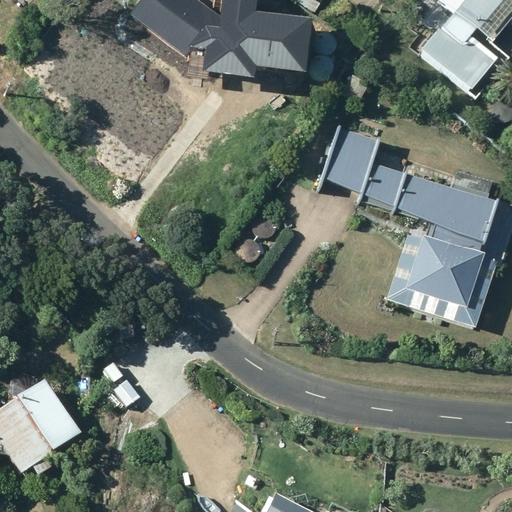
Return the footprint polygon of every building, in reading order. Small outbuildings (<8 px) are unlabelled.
[(156,38),(184,58),(196,42),(201,46),(222,18),(197,0),(139,0),(121,25),(150,46),(156,38)] [(418,49),(469,89),(494,56),(469,36),(475,28),(491,41),(511,13),(511,0),(436,0),(451,12),(438,29),(435,27),(418,49)] [(203,67),(237,93),(261,60),(227,34),(203,67)] [(322,78),(332,87),(338,80),(328,72),(322,78)] [(397,110),(420,122),(430,104),(408,91),(397,110)] [(384,299),(474,327),(494,264),(502,267),(511,237),(511,221),(504,219),(506,213),(487,208),(490,197),(471,191),(468,201),(450,196),(369,168),(375,145),(334,134),(320,188),(408,229),(384,299)] [(77,432),(41,379),(31,386),(26,378),(15,376),(8,381),(5,393),(10,399),(0,406),(0,452),(1,452),(16,474),(28,466),(35,475),(49,465),(42,456),(77,432)]
